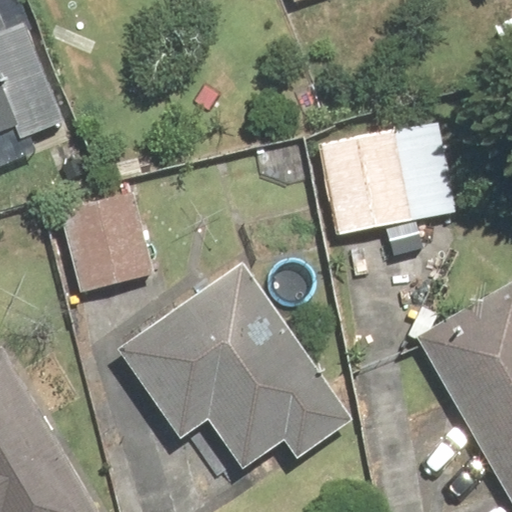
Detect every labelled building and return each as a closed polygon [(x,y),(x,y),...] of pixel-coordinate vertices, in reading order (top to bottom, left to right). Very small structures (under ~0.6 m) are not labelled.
[(0,0),(0,137),(25,128),(30,141),(77,123),(38,22),(15,31),(2,0),(0,0)] [(321,143),(339,236),(468,211),(450,118),(321,143)] [(142,188),(66,207),(89,295),(164,276),(142,188)] [(365,418),(255,256),(124,345),(190,442),(218,423),(248,468),(293,437),(307,458),(365,418)] [(511,276),(417,333),(511,492),(511,276)] [(116,511),(14,341),(0,349),(0,511),(116,511)]
